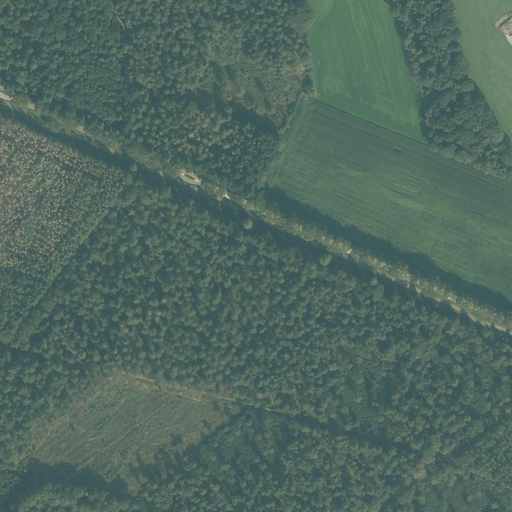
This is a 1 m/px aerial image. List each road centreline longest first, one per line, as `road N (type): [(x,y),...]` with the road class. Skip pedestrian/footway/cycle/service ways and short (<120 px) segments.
road 1 (track): [(511,488),(448,454),(6,338)]
road 2 (tertiary): [(511,324),(203,184)]
road 3 (track): [(511,407),(371,511)]
road 4 (unclassified): [(113,142),(173,0)]
